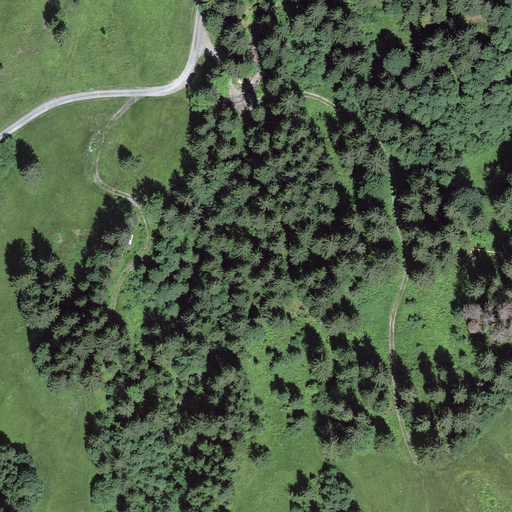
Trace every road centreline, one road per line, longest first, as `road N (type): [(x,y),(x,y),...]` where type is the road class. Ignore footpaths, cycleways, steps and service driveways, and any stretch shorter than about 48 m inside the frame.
road 1 (track): [(195,42),(219,59),(238,91),(318,99),(389,157),(410,265),(390,338),(394,405)]
road 2 (track): [(106,330),(149,227),(139,205),(99,182),(95,157),(138,92)]
road 3 (track): [(199,0),(180,84),(56,102),(0,135)]
